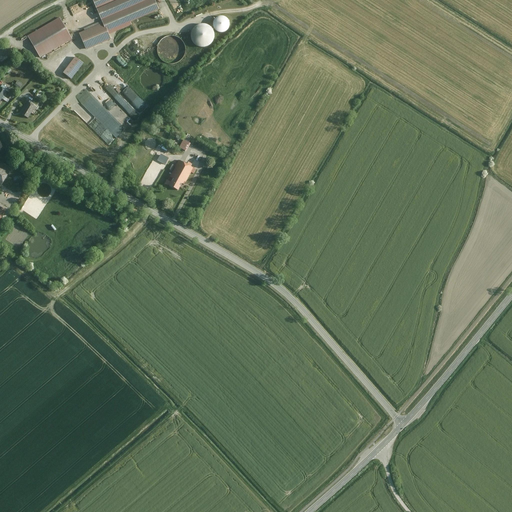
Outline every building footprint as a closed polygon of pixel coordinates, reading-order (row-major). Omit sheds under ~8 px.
[(156,0),(93,0),(104,23),(108,33),(160,10),(156,0)] [(172,0),(178,11),(182,9),(178,0),(172,0)] [(227,31),(229,29),(231,27),(231,24),(231,21),(230,19),(227,17),(225,16),(222,16),(219,17),(217,19),(216,21),(215,24),(216,27),(217,29),(219,31),(222,32),(225,32),(227,31)] [(26,33),(28,36),(41,58),(73,39),(60,17),(36,31),(35,28),(26,33)] [(104,23),(80,34),(88,51),(111,39),(108,33),(104,23)] [(210,45),(213,43),(214,40),(215,37),(215,34),(215,31),(213,28),(210,26),(208,25),(204,24),(201,24),(198,26),(196,28),(194,31),(193,34),(193,37),(194,40),(195,43),(198,45),(201,46),(204,47),(207,46),(210,45)] [(182,39),(173,35),(163,38),(159,47),(162,60),(172,64),(183,61),(187,52),(185,46),(183,45),(182,39)] [(2,47),(0,48),(0,59),(2,62),(10,55),(2,47)] [(127,50),(116,61),(124,69),(134,58),(127,50)] [(85,64),(76,57),(64,73),(73,80),(85,64)] [(0,100),(3,94),(8,96),(9,93),(7,92),(8,90),(2,87),(1,90),(0,89),(0,100)] [(24,105),(26,106),(22,114),(29,118),(34,110),(35,110),(38,106),(27,100),(24,105)] [(191,144),(185,141),(181,148),(187,151),(191,144)] [(162,153),(158,161),(167,165),(170,157),(162,153)] [(198,169),(179,159),(169,177),(174,180),(183,185),(186,186),(192,173),(194,174),(198,169)] [(0,188),(13,169),(0,160),(0,188)] [(170,187),(179,191),(183,185),(174,180),(170,187)] [(0,223),(8,212),(0,206),(0,223)]
